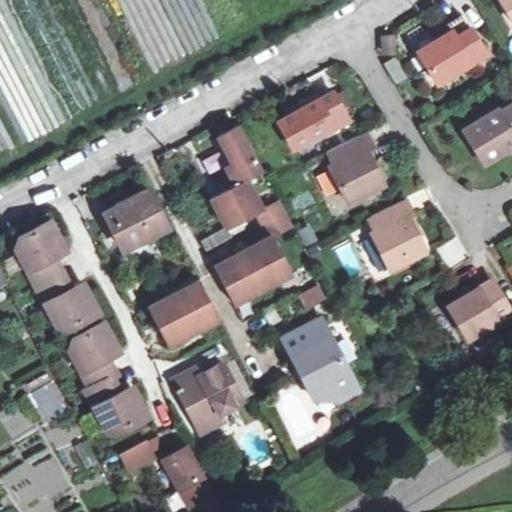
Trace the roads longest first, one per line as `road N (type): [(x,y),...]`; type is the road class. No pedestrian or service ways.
road 1 (residential): [(0,204),(348,34)]
road 2 (residential): [(348,34),(466,221),(511,194)]
road 3 (tertiary): [(511,434),(369,511)]
